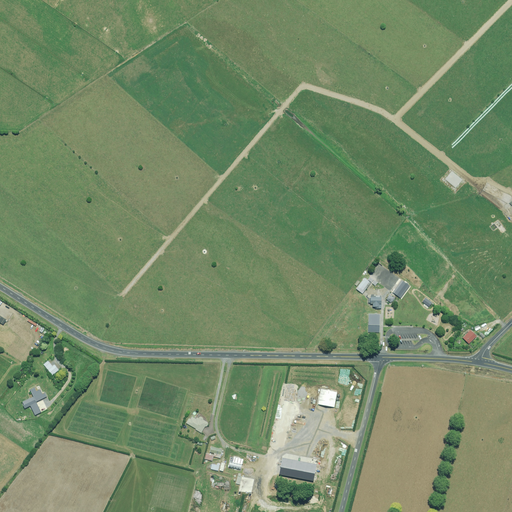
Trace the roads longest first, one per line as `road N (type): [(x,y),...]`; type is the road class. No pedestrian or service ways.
road 1 (tertiary): [(0,286),(75,334),(122,352),(379,357)]
road 2 (unclassified): [(379,357),(341,511)]
